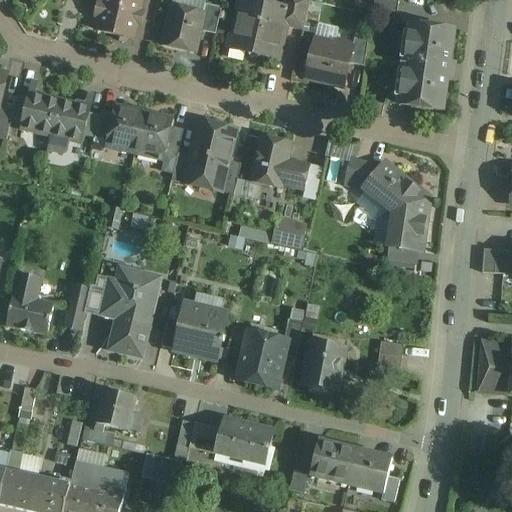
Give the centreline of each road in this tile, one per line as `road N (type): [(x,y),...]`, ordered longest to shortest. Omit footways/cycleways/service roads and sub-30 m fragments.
road 1 (residential): [(0,13),(43,65),(456,150),(470,160)]
road 2 (residential): [(0,351),(438,443)]
road 3 (residential): [(438,443),(470,160)]
road 4 (residential): [(470,160),(499,17)]
